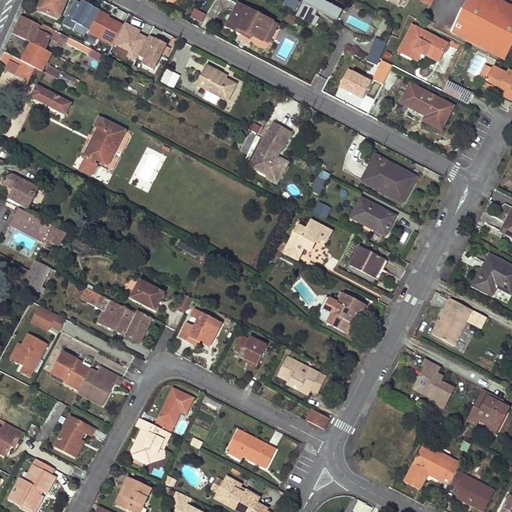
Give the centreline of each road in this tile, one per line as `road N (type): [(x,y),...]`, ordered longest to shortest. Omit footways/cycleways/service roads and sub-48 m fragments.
road 1 (residential): [(472,182),(124,0)]
road 2 (residential): [(333,445),(162,358),(77,511)]
road 3 (residential): [(333,445),(472,182)]
